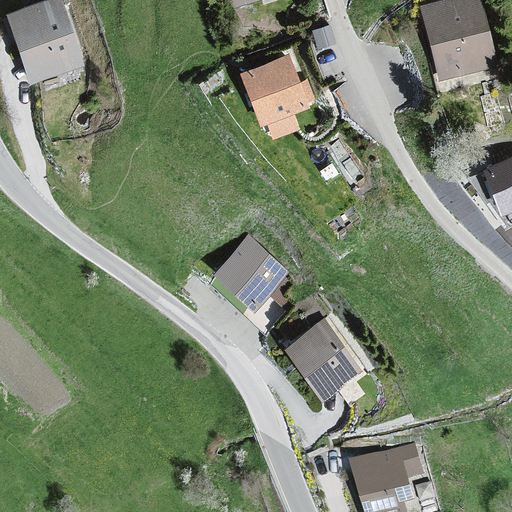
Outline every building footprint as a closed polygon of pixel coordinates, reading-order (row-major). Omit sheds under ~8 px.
[(66,0),(12,18),(34,86),(88,69),(66,0)] [(485,0),(457,0),(424,8),(442,84),(503,69),(485,0)] [(287,50),(238,68),(258,121),(265,119),(272,137),(300,127),(293,110),(308,104),(306,100),(314,97),(306,75),(298,78),(287,50)] [(511,155),(485,165),(501,211),(511,207),(511,155)] [(245,237),(211,271),(251,311),(285,274),(245,237)] [(321,321),(278,349),(318,400),(359,372),(321,321)] [(419,441),(352,459),(366,509),(403,499),(400,489),(413,485),(411,476),(427,472),(419,441)]
